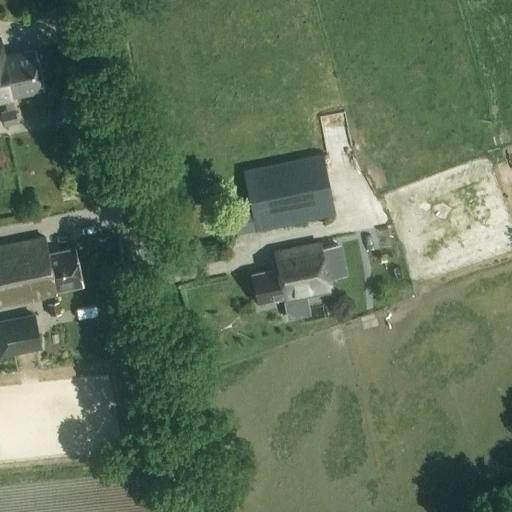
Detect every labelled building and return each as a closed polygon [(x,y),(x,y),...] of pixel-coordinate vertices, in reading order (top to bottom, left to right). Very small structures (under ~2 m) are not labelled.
[(0,106),(5,106),(6,110),(1,112),(4,125),(18,122),(13,101),(18,100),(17,96),(45,91),(37,51),(6,57),(2,40),(0,40),(0,106)] [(255,231),(333,216),(322,158),(244,174),(255,231)] [(60,290),(84,285),(76,246),(50,252),(47,235),(0,244),(0,308),(61,295),(60,290)] [(285,304),(331,295),(320,242),(274,251),(278,268),(250,273),(256,304),(284,299),(285,304)] [(48,304),(50,316),(61,314),(59,302),(48,304)] [(34,315),(0,321),(0,343),(12,341),(14,352),(41,347),(34,315)]
